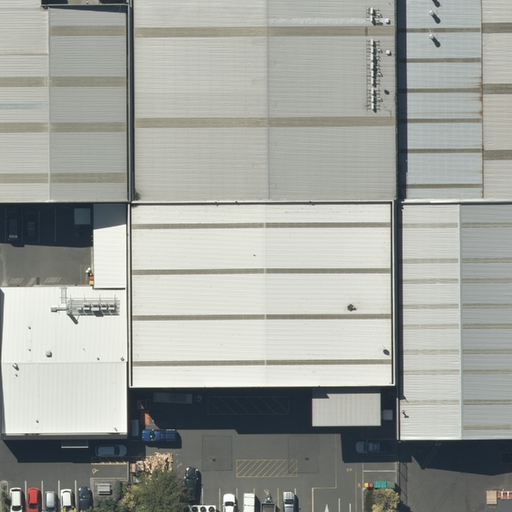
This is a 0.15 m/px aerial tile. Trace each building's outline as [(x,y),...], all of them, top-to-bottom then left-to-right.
[(0,0),(0,196),(121,196),(120,5),(41,5),(41,0),(0,0)] [(392,0),(128,0),(129,193),(393,192),(392,0)] [(478,0),(396,0),(397,189),(480,188),(478,0)] [(511,0),(485,0),(486,188),(511,187),(511,0)] [(511,198),(399,199),(400,425),(511,424),(511,198)] [(120,199),(91,199),(91,277),(0,277),(0,425),(121,425),(120,199)] [(383,415),(383,379),(391,379),(391,201),(126,202),(126,380),(313,380),(313,415),(383,415)] [(396,437),(363,437),(363,475),(396,475),(396,437)] [(156,438),(128,438),(128,477),(156,477),(156,438)]
